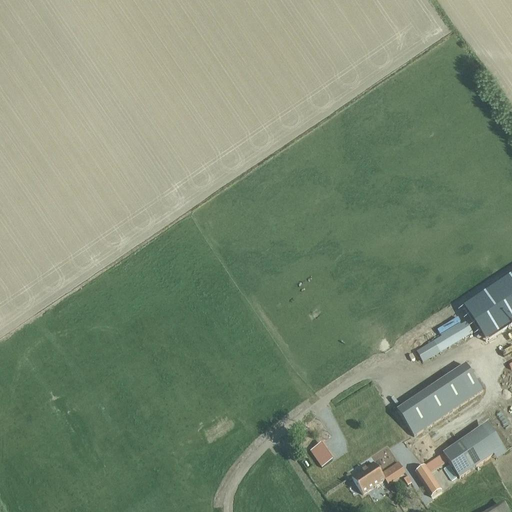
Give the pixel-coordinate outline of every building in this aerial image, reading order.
[(511,277),(464,309),(480,334),(486,343),(511,325),(511,277)] [(415,439),(483,393),(466,368),(398,413),(415,439)] [(476,433),(443,456),(459,480),(492,457),(476,433)] [(441,457),(426,468),(430,475),(446,465),(441,457)] [(374,465),(353,479),(364,496),(386,482),(388,485),(405,474),(400,465),(382,476),(374,465)] [(442,492),(425,468),(416,475),(432,498),(442,492)]
